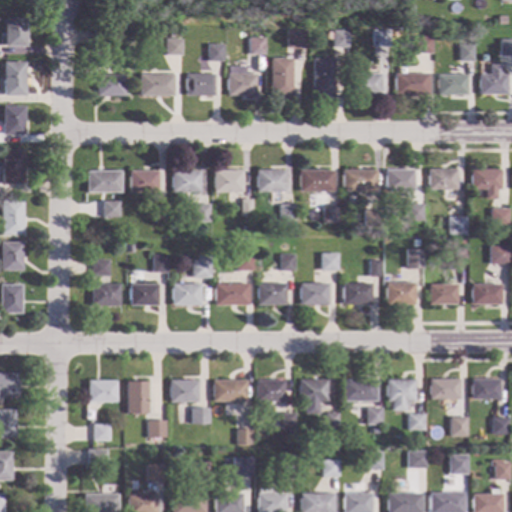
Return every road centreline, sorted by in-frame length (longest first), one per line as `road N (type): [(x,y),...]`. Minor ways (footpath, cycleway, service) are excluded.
road 1 (residential): [(511,342),(0,343)]
road 2 (residential): [(60,2),(53,511)]
road 3 (residential): [(511,131),(61,132)]
